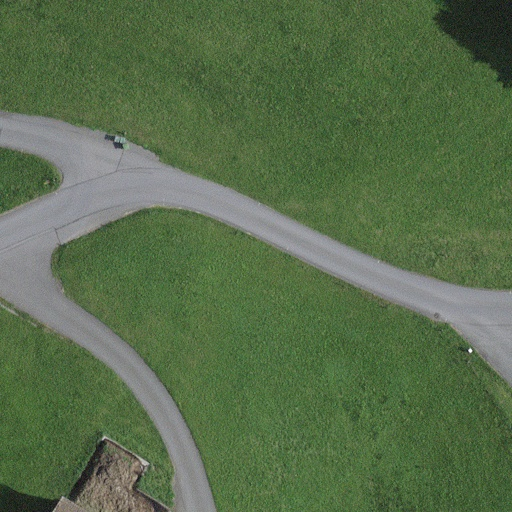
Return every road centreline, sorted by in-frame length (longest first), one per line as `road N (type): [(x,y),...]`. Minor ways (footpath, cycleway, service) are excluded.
road 1 (unclassified): [(511,309),(372,279),(217,199),(166,189),(124,189),(0,238)]
road 2 (track): [(202,511),(163,408),(0,257)]
road 3 (track): [(124,189),(88,157),(0,135)]
